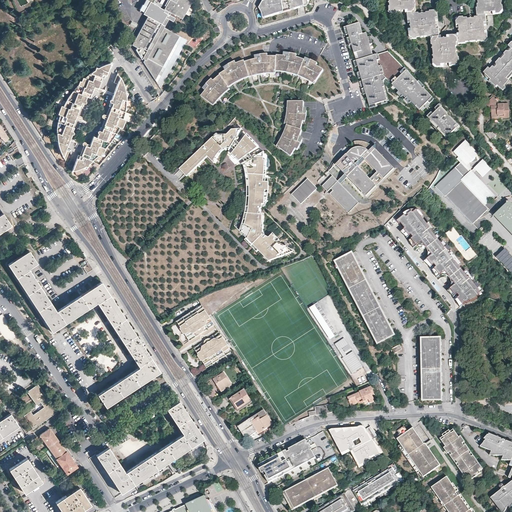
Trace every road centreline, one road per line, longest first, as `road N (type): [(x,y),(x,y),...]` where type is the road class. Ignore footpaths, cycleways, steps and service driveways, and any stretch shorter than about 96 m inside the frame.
road 1 (tertiary): [(240,455),(81,200)]
road 2 (residential): [(511,438),(451,414),(413,416),(320,423),(240,455)]
road 3 (tertiary): [(102,265),(225,462)]
road 4 (residential): [(81,200),(208,55)]
road 5 (residential): [(250,28),(325,15),(350,103),(333,109)]
road 6 (tertiary): [(81,200),(0,81)]
road 7 (tertiary): [(0,107),(64,212)]
road 8 (residential): [(73,398),(0,300)]
